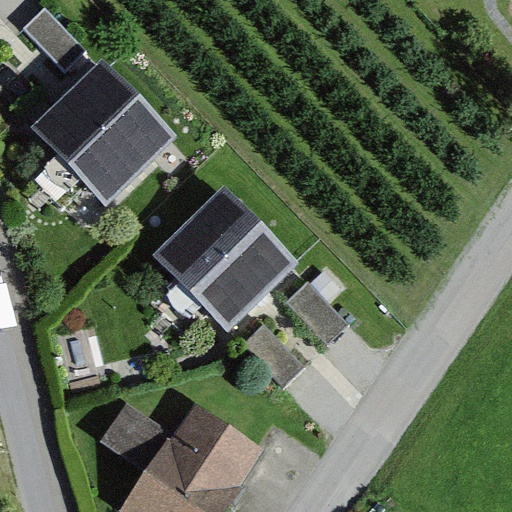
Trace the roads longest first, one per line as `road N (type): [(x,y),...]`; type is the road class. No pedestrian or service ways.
road 1 (residential): [(511,229),(322,511)]
road 2 (unclassified): [(49,511),(0,318)]
